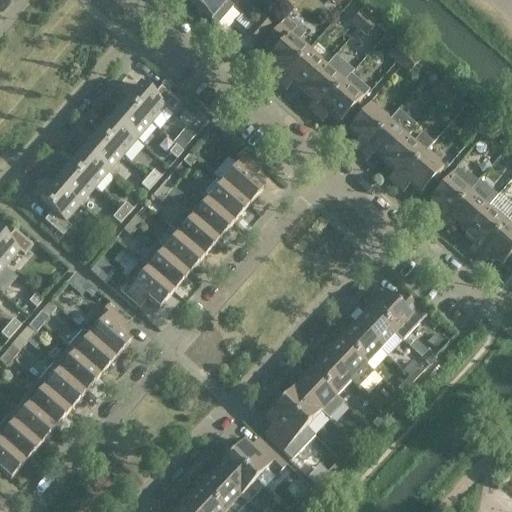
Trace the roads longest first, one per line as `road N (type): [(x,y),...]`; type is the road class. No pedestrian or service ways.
road 1 (residential): [(329,174),(22,511)]
road 2 (residential): [(134,511),(391,230)]
road 3 (residential): [(329,174),(145,18)]
road 4 (residential): [(0,190),(145,18)]
road 5 (residential): [(496,321),(391,230)]
